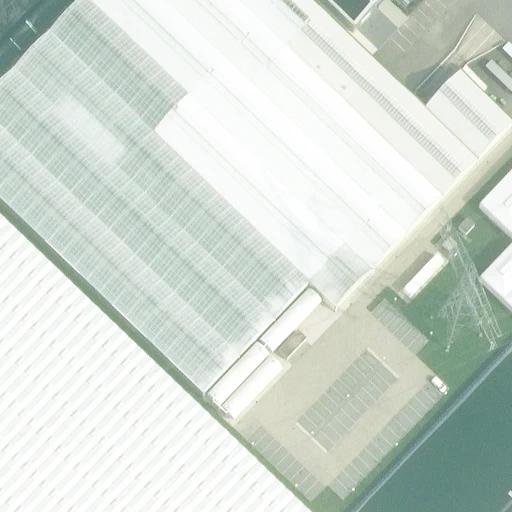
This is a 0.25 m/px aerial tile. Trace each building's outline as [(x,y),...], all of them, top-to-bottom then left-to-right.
[(333,313),(439,203),(280,53),(317,13),(303,0),(81,0),(0,85),(0,205),(201,399),(307,288),(333,313)] [(315,0),(351,35),(384,0),(315,0)] [(421,114),(317,13),(280,53),(439,203),(511,128),(457,77),(421,114)] [(467,221),(458,230),(465,236),(473,227),(467,221)] [(0,511),(302,511),(0,222),(0,511)] [(456,246),(449,239),(442,247),(449,253),(456,246)] [(297,333),(277,353),(286,362),(305,342),(297,333)]
